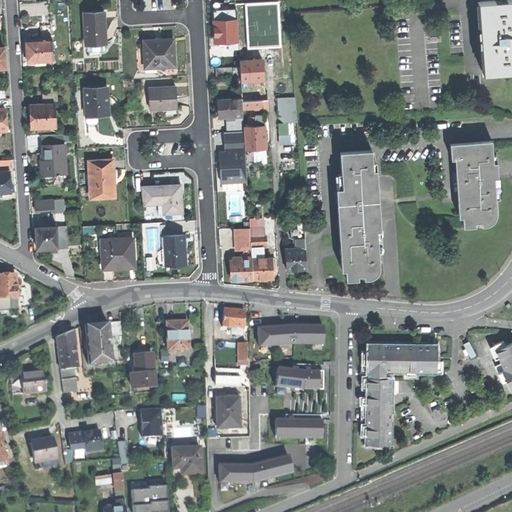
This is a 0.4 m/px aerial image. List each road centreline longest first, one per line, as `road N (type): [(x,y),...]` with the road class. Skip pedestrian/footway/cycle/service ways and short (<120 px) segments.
road 1 (residential): [(195,0),(208,290)]
road 2 (residential): [(12,0),(28,263)]
road 3 (residential): [(346,305),(346,478),(266,511)]
road 4 (residential): [(282,297),(269,59)]
road 5 (residential): [(346,305),(436,313),(482,302),(511,279)]
road 6 (residential): [(89,307),(158,290),(208,290)]
